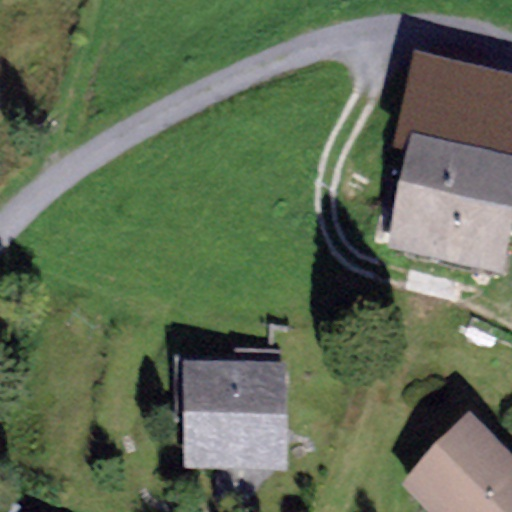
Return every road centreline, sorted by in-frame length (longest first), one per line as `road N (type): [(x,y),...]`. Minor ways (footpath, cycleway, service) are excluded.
road 1 (track): [(511,58),(479,42),(404,34),(304,46),(104,143),(0,231)]
road 2 (track): [(404,34),(337,144),(323,195),(331,232),(352,262),(491,307),(511,299)]
